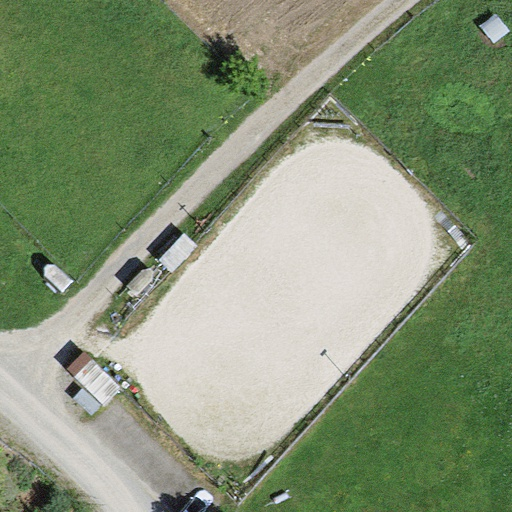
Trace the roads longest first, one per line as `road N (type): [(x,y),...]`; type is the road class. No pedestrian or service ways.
road 1 (track): [(400,0),(230,152),(7,396)]
road 2 (track): [(0,389),(123,511)]
